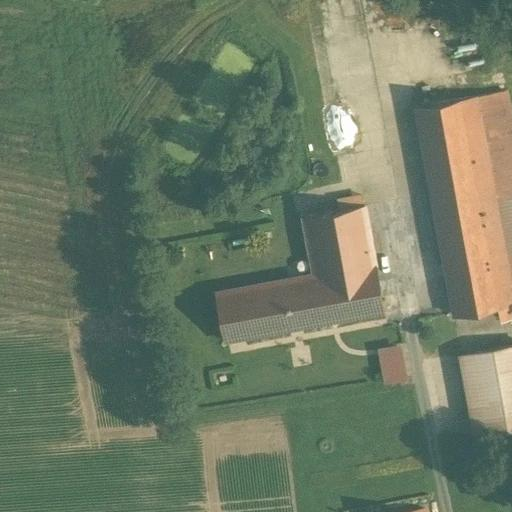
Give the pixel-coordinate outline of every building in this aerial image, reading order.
[(309,0),(322,79),(369,72),(358,5),(348,6),(347,0),(309,0)] [(511,133),(504,90),(479,94),(511,275),(511,133)] [(511,275),(479,94),(414,106),(452,314),(498,305),(511,302),(511,275)] [(363,205),(303,216),(312,267),(309,268),(310,271),(313,271),(313,273),(255,284),(264,331),(382,310),(363,205)] [(255,284),(215,291),(224,339),(264,331),(255,284)] [(511,302),(498,305),(500,318),(511,315),(511,302)] [(511,343),(459,353),(474,434),(511,427),(511,343)] [(395,345),(376,348),(383,381),(401,377),(395,345)]
